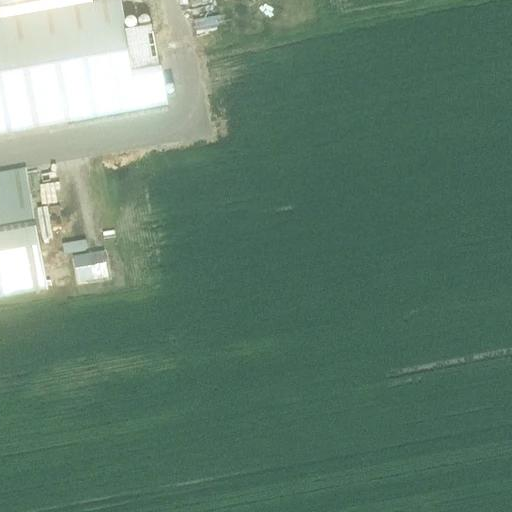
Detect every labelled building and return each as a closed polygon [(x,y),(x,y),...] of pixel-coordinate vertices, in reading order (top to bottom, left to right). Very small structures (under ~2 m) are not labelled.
[(0,24),(91,8),(90,0),(9,0),(4,1),(0,1),(0,24)] [(197,0),(182,0),(183,14),(198,13),(197,0)] [(0,24),(0,134),(139,110),(167,105),(153,31),(126,36),(120,3),(91,8),(0,24)] [(0,178),(0,297),(46,289),(26,174),(0,178)] [(85,204),(99,213),(106,202),(91,193),(85,204)] [(91,221),(84,229),(102,246),(109,238),(91,221)] [(93,282),(89,256),(74,259),(78,285),(93,282)]
